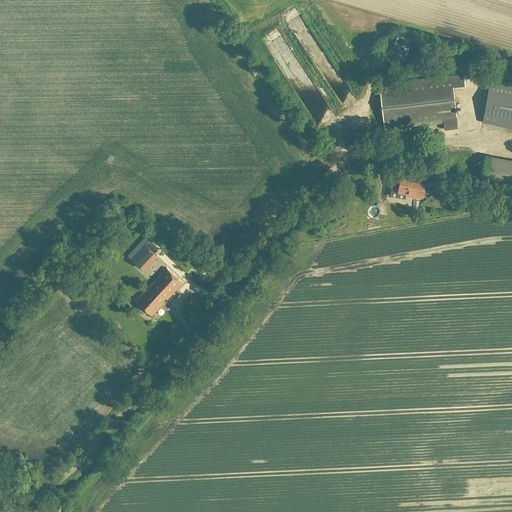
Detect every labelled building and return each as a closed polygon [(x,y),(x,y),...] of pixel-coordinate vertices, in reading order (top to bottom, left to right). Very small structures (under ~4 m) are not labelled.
[(395,36),(392,37),(389,39),(387,42),(386,44),(385,47),(385,51),(385,54),(386,57),(387,60),(389,62),(392,64),(395,66),(398,66),(401,67),(404,66),(407,65),(410,64),(412,62),(414,59),(416,57),(417,54),(417,50),(417,47),(416,44),(414,42),(412,39),(410,37),(407,36),(404,35),(401,34),(398,35),(395,36)] [(457,122),(453,87),(465,86),(464,76),(379,85),(384,130),(443,123),(444,131),(458,129),(457,122)] [(511,87),(490,84),(482,124),(496,126),(495,127),(511,130),(511,87)] [(511,174),(511,161),(498,160),(496,173),(511,174)] [(373,175),(384,174),(382,163),(372,164),(373,175)] [(405,200),(406,195),(407,195),(407,196),(414,198),(415,196),(423,198),(426,179),(402,175),(400,186),(392,185),(390,197),(405,200)] [(142,247),(130,260),(140,269),(152,256),(154,254),(144,245),(142,247)] [(166,301),(181,284),(165,269),(134,302),(151,317),(162,305),(159,302),(162,298),(166,301)]
